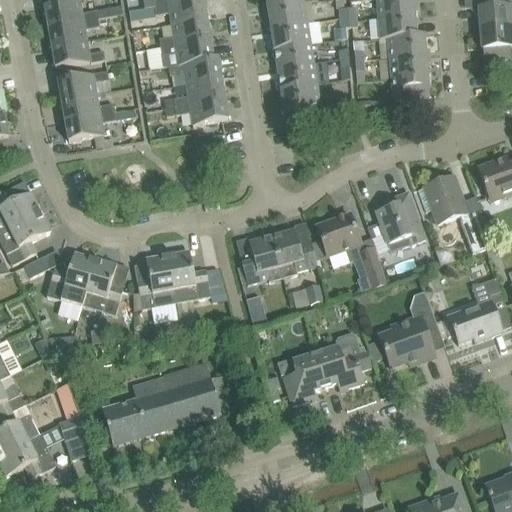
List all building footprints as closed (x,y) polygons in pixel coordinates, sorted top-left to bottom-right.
[(166,0),(154,2),(156,10),(205,2),(204,0),(166,0)] [(267,0),(269,12),(304,6),(303,0),(267,0)] [(391,0),(378,1),(379,21),(415,18),(413,0),(391,0)] [(479,11),(480,32),(511,28),(511,8),(507,9),(506,0),(484,0),(485,10),(479,11)] [(170,15),(172,28),(208,22),(205,2),(156,10),(157,17),(170,15)] [(49,30),(98,22),(123,17),(122,10),(83,16),(81,3),(45,10),(49,30)] [(269,12),(272,32),(308,27),(304,6),(269,12)] [(357,10),(348,11),(349,21),(358,20),(357,10)] [(340,12),(340,21),(349,21),(348,11),(340,12)] [(379,21),(381,42),(425,38),(425,37),(417,38),(415,18),(379,21)] [(358,20),(349,21),(350,30),(358,30),(358,20)] [(349,21),(340,21),(341,31),(347,31),(350,30),(349,21)] [(49,30),(52,50),(88,44),(86,32),(99,29),(98,22),(49,30)] [(161,42),(162,50),(211,42),(208,22),(172,28),(174,40),(161,42)] [(272,32),(275,52),(311,47),(308,27),(272,32)] [(511,28),(480,32),(482,53),(483,53),(484,65),(511,62),(511,28)] [(347,31),(341,31),(336,32),(336,43),(348,42),(347,31)] [(389,42),(391,61),(426,58),(425,38),(381,42),(389,42)] [(164,70),(170,70),(214,62),(214,61),(211,42),(162,50),(163,58),(162,58),(164,70)] [(88,44),(52,50),(56,71),(105,62),(101,43),(88,45),(88,44)] [(275,52),(279,72),(314,67),(311,47),(275,52)] [(340,53),(341,63),(349,62),(349,52),(340,53)] [(355,54),(356,64),(364,64),(363,54),(355,54)] [(391,61),(392,82),(428,79),(426,58),(391,61)] [(185,75),(187,87),(222,82),(219,61),(214,61),(214,62),(170,70),(171,77),(185,75)] [(349,62),(341,63),(341,72),(350,72),(349,62)] [(364,64),(356,64),(356,74),(365,73),(364,64)] [(279,72),(282,93),(317,87),(330,85),(327,65),(314,67),(279,72)] [(58,83),(62,104),(98,98),(95,85),(109,82),(107,74),(58,83)] [(428,79),(392,82),(394,103),(419,101),(419,105),(421,104),(420,100),(429,100),(429,104),(430,104),(428,79)] [(165,103),(166,111),(226,102),(222,82),(187,87),(189,100),(165,103)] [(317,87),(282,93),(286,117),(287,117),(286,113),(295,112),(295,116),(296,116),(296,112),(321,108),(317,87)] [(62,104),(65,124),(115,115),(113,107),(100,110),(98,98),(62,104)] [(226,102),(166,111),(167,119),(191,115),(193,128),(229,123),(226,102)] [(359,105),(360,115),(372,114),(371,104),(359,105)] [(340,106),(341,117),(354,116),(353,105),(340,106)] [(136,111),(115,115),(65,124),(69,145),(105,138),(102,125),(137,119),(136,111)] [(0,115),(0,139),(9,138),(5,115),(0,115)] [(478,170),(485,189),(489,200),(502,195),(504,200),(511,197),(511,166),(510,167),(507,160),(478,170)] [(425,190),(419,192),(427,214),(434,212),(439,227),(460,220),(473,257),(494,250),(487,230),(484,221),(477,202),(464,207),(454,179),(425,190)] [(0,197),(0,235),(10,231),(41,216),(31,196),(12,205),(6,194),(0,197)] [(376,215),(383,234),(388,248),(401,243),(403,250),(426,242),(409,195),(386,204),(389,210),(376,215)] [(10,231),(0,235),(0,242),(13,269),(37,256),(32,245),(51,236),(41,216),(10,231)] [(316,263),(318,269),(322,268),(320,262),(328,260),(329,261),(330,260),(334,271),(353,264),(360,282),(368,279),(373,293),(388,287),(375,251),(364,255),(362,248),(357,236),(350,217),(317,229),(322,243),(312,246),(316,263)] [(297,275),(318,269),(316,263),(312,246),(311,243),(300,246),(296,233),(273,239),(284,280),(297,276),(297,275)] [(270,284),(284,280),(273,239),(249,245),(253,259),(242,262),(248,288),(270,282),(270,284)] [(444,251),(437,254),(441,268),(456,263),(453,255),(444,251)] [(168,258),(177,306),(179,318),(191,316),(189,304),(211,300),(207,273),(194,276),(190,255),(168,258)] [(62,304),(83,309),(96,262),(75,256),(69,277),(55,273),(49,292),(47,300),(62,304)] [(138,286),(142,306),(143,312),(177,306),(168,258),(147,262),(151,284),(138,286)] [(25,270),(26,271),(18,275),(23,284),(32,280),(32,281),(46,274),(40,262),(25,270)] [(96,262),(83,309),(104,315),(116,319),(124,293),(112,289),(118,268),(96,262)] [(0,266),(0,276),(11,275),(5,264),(0,266)] [(496,281),(486,285),(491,299),(501,295),(496,281)] [(306,291),(310,307),(325,304),(320,287),(306,291)] [(437,326),(436,325),(428,301),(417,305),(422,318),(402,325),(404,330),(379,339),(391,371),(409,365),(411,370),(436,360),(430,341),(425,330),(437,326)] [(448,321),(436,325),(437,326),(443,342),(455,337),(459,348),(474,342),(475,346),(504,336),(492,303),(448,320),(448,321)] [(265,317),(251,321),(253,329),(267,326),(265,317)] [(49,321),(42,324),(45,332),(52,328),(49,321)] [(132,334),(120,336),(121,345),(133,343),(132,334)] [(338,350),(316,356),(327,390),(339,386),(344,404),(352,402),(349,391),(365,386),(361,374),(372,370),(367,355),(366,355),(364,350),(360,351),(356,339),(352,337),(339,341),(336,345),(338,350)] [(37,347),(43,360),(55,354),(48,341),(37,347)] [(0,385),(12,379),(23,373),(8,343),(0,347),(0,385)] [(49,373),(61,367),(55,355),(43,361),(49,373)] [(327,390),(316,356),(293,364),(297,377),(284,381),(293,408),(309,403),(313,414),(320,412),(315,394),(327,390)] [(0,417),(2,421),(26,409),(12,379),(0,385),(0,417)] [(270,394),(273,405),(281,402),(278,391),(281,391),(278,380),(267,383),(270,394)] [(137,403),(104,413),(109,430),(114,449),(222,418),(221,414),(212,383),(159,399),(155,383),(133,390),(137,403)] [(72,387),(60,389),(66,419),(78,417),(72,387)] [(0,433),(0,459),(29,445),(29,444),(24,434),(36,428),(26,409),(2,421),(7,430),(0,433)] [(90,417),(80,420),(84,433),(94,430),(90,417)] [(78,462),(71,442),(86,438),(84,433),(80,420),(60,426),(72,464),(78,462)] [(29,445),(0,459),(0,465),(7,480),(26,470),(32,482),(57,470),(50,457),(41,438),(29,444),(29,445)] [(511,511),(511,480),(486,489),(493,508),(493,511),(511,511)] [(464,511),(459,497),(428,508),(427,505),(409,511),(408,511),(464,511)]
